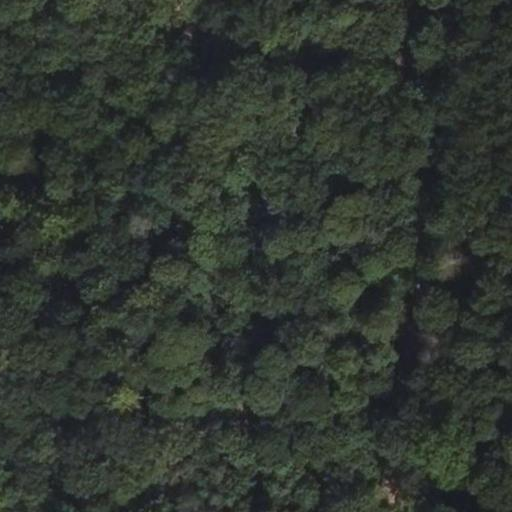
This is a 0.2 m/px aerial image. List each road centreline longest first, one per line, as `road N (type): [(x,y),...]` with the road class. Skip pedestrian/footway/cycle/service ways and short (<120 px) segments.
road 1 (track): [(394,511),(395,430),(465,0)]
road 2 (track): [(174,0),(192,43),(194,95),(170,365),(180,511)]
